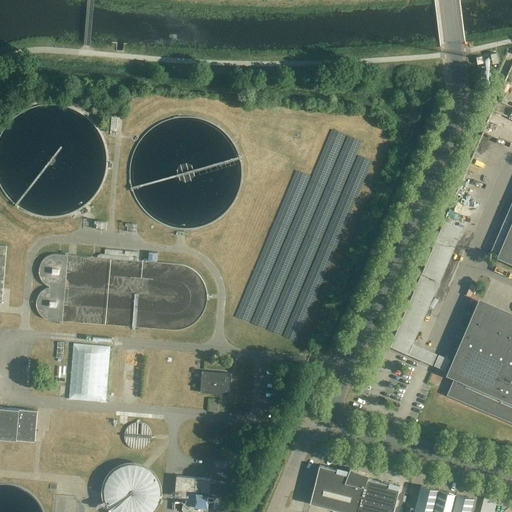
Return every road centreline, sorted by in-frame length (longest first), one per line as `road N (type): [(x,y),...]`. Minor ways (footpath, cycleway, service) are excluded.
road 1 (unclassified): [(338,417),(337,394),(460,104),(448,0)]
road 2 (unclassified): [(511,471),(354,433),(338,417)]
